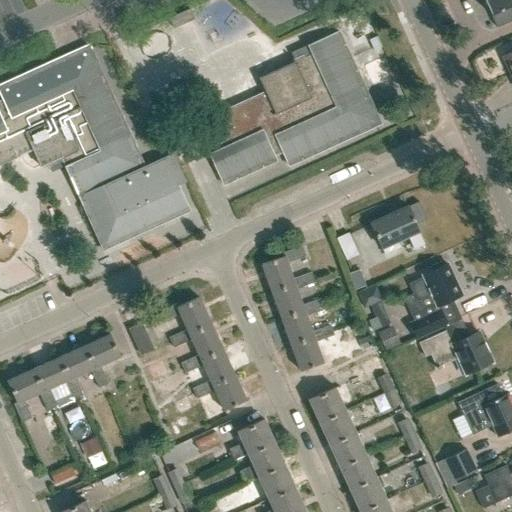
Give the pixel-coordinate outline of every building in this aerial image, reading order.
[(511,0),(484,0),(497,27),(511,19),(511,0)] [(173,29),(191,21),(195,19),(190,9),(169,19),(173,29)] [(221,181),(223,185),(276,161),(274,157),(282,153),(286,162),(288,166),(341,142),(339,138),(374,122),(358,86),(362,84),(339,32),(334,33),(307,45),(311,54),(303,58),(302,55),(293,59),(293,58),(292,59),(293,63),(259,78),(265,91),(208,117),(206,118),(205,119),(205,121),(204,122),(205,123),(211,138),(212,139),(213,140),(214,140),(216,140),(218,140),(221,148),(208,154),(221,181)] [(0,165),(35,149),(43,166),(40,167),(41,168),(60,159),(76,194),(100,246),(101,246),(103,251),(129,239),(163,224),(163,223),(189,211),(187,207),(188,207),(177,184),(165,158),(144,167),(131,137),(107,84),(102,86),(87,51),(86,51),(51,67),(49,63),(0,84),(0,95),(2,100),(0,100),(0,165)] [(510,72),(511,70),(511,51),(503,55),(510,72)] [(426,219),(418,202),(407,207),(407,206),(370,223),(381,247),(380,248),(383,255),(399,248),(396,241),(407,235),(413,249),(424,244),(418,231),(419,231),(416,224),(426,219)] [(347,261),(359,256),(349,233),(337,239),(347,261)] [(294,283),(292,279),(286,263),(305,256),(301,246),(283,253),(284,256),(261,264),(271,292),(294,283)] [(0,248),(0,273),(13,268),(5,247),(0,248)] [(444,265),(440,261),(431,265),(431,271),(422,275),(423,277),(408,284),(412,294),(402,299),(412,320),(407,323),(415,340),(447,326),(438,306),(461,295),(446,264),(444,265)] [(303,309),(302,305),(296,289),(315,283),(311,273),(292,279),(294,283),(271,292),(281,318),(303,309)] [(188,333),(210,323),(198,297),(176,307),(175,304),(157,312),(157,313),(161,322),(179,314),(186,330),(188,333)] [(313,336),(311,332),(306,316),(324,309),(321,299),(302,305),(303,309),(281,318),(290,344),(313,336)] [(140,356),(154,350),(142,323),(128,329),(140,356)] [(199,359),(221,349),(210,323),(188,333),(186,330),(168,338),(173,348),(191,340),(198,355),(199,359)] [(313,336),(290,344),(300,371),(323,363),(315,342),(334,335),(330,325),(311,332),(313,336)] [(453,343),(447,330),(424,340),(424,341),(418,343),(425,357),(431,355),(437,369),(440,368),(439,367),(458,358),(465,374),(492,362),(478,332),(453,343)] [(93,368),(90,370),(98,388),(107,383),(99,365),(119,356),(109,334),(83,346),(93,368)] [(74,377),(90,370),(93,368),(83,346),(58,358),(68,380),(64,381),(72,399),(82,395),(74,377)] [(211,384),(233,374),(221,349),(199,359),(198,355),(180,363),(184,373),(202,365),(210,381),(211,384)] [(48,388),(64,381),(68,380),(58,358),(32,369),(42,391),(38,393),(47,411),(56,407),(48,388)] [(23,400),(38,393),(42,391),(32,369),(7,381),(6,381),(16,403),(13,404),(22,422),(31,418),(23,400)] [(211,384),(210,381),(191,389),(196,399),(214,390),(223,411),(245,400),(233,374),(211,384)] [(386,374),(376,379),(383,394),(394,390),(386,374)] [(496,384),(477,393),(456,403),(463,417),(469,430),(489,421),(497,437),(511,429),(511,407),(506,394),(502,395),(496,384)] [(334,387),(308,398),(319,421),(344,410),(334,387)] [(394,390),(383,394),(390,410),(401,405),(394,390)] [(186,399),(174,405),(178,414),(190,409),(186,399)] [(329,444),(355,432),(344,410),(319,421),(329,444)] [(52,416),(42,421),(49,435),(59,431),(52,416)] [(234,461),(248,455),(247,454),(273,442),(262,419),(237,431),(244,446),(230,452),(234,461)] [(404,439),(414,434),(407,419),(397,423),(404,439)] [(365,454),(355,432),(329,444),(339,466),(365,454)] [(414,434),(404,439),(411,454),(421,450),(414,434)] [(97,442),(82,449),(86,459),(101,452),(97,442)] [(283,465),(273,442),(247,454),(248,455),(252,465),(239,472),(244,483),(258,477),(258,476),(283,465)] [(446,489),(456,484),(455,482),(477,471),(466,449),(444,460),(435,464),(446,489)] [(350,488),(375,477),(365,454),(339,466),(350,488)] [(48,478),(74,468),(70,457),(43,467),(48,478)] [(424,483),(435,479),(428,463),(417,468),(424,483)] [(293,487),(283,465),(258,476),(258,477),(268,499),(293,487)] [(483,475),(488,486),(495,502),(511,494),(511,473),(509,475),(505,465),(483,475)] [(174,489),(184,484),(177,469),(167,473),(174,489)] [(159,496),(169,491),(163,475),(152,480),(159,496)] [(360,511),(385,499),(375,477),(350,488),(360,511)] [(435,479),(424,483),(431,499),(442,494),(435,479)] [(184,484),(174,489),(181,504),(191,500),(184,484)] [(482,509),(495,502),(488,486),(475,492),(482,509)] [(298,511),(304,510),(293,487),(268,499),(273,510),(267,511),(298,511)] [(169,491),(159,496),(166,511),(176,507),(169,491)] [(360,511),(391,511),(385,499),(360,511)] [(57,511),(88,511),(83,500),(58,511),(57,511)]
